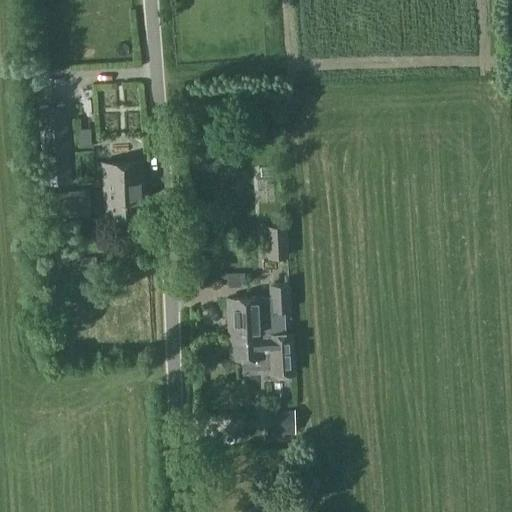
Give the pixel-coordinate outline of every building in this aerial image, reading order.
[(122,98),(139,95),(137,79),(120,81),(122,98)] [(46,182),(71,180),(64,103),(41,103),(46,182)] [(105,218),(146,216),(143,161),(102,163),(105,218)] [(50,220),(90,218),(89,192),(49,194),(50,220)] [(286,225),(267,225),(268,245),(268,254),(268,255),(287,254),(286,225)] [(97,257),(73,257),(74,267),(97,266),(97,257)] [(263,327),(263,328),(291,326),(290,283),(271,284),(272,296),(228,298),(229,329),(263,327)] [(263,327),(229,329),(231,357),(264,355),(264,352),(272,351),(273,373),(296,371),(294,326),(291,326),(263,328),(263,327)] [(207,422),(245,424),(246,403),(208,401),(207,422)] [(269,432),(296,432),(296,410),(269,410),(269,432)]
